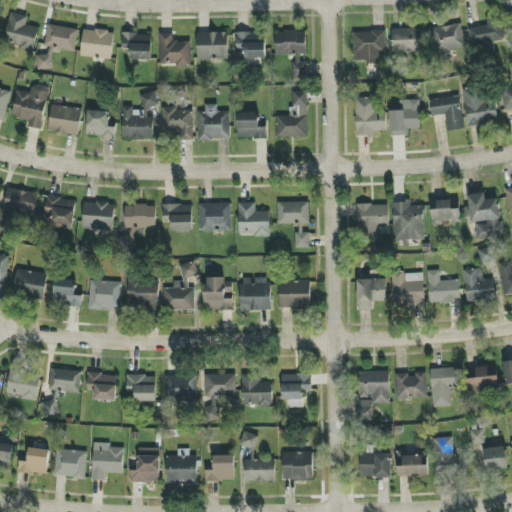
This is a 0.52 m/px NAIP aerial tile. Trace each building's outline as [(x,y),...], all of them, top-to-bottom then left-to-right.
[(28,17),(11,12),(3,44),(34,52),(40,28),(26,25),(28,17)] [(486,18),(487,26),(468,29),(472,53),(494,49),(493,42),(504,41),(500,16),(486,18)] [(430,29),(434,53),(465,48),(462,24),(430,29)] [(39,55),(37,68),(51,70),(54,48),(75,51),(79,30),(48,25),(45,46),(49,47),(48,56),(39,55)] [(393,54),(424,53),(423,28),(392,29),(393,54)] [(112,59),(114,32),(83,30),(81,57),(112,59)] [(294,79),(308,78),(307,62),(305,62),(304,32),(275,32),(276,56),(294,55),(294,79)] [(386,32),(353,32),(353,63),(386,62),(386,32)] [(152,33),(123,34),(123,52),(130,51),(130,61),(152,60),(152,33)] [(198,60),(229,59),(228,33),(197,33),(198,60)] [(265,58),(265,33),(235,33),(236,53),(242,53),(242,65),(259,64),(259,59),(265,58)] [(160,34),(160,65),(191,65),(191,42),(173,42),(173,34),(160,34)] [(12,118),(29,120),(27,128),(41,131),(49,88),(32,85),(31,93),(17,90),(12,118)] [(0,120),(5,122),(11,89),(0,86),(0,120)] [(511,109),(511,87),(501,89),(505,111),(511,109)] [(468,125),(498,122),(495,99),(484,100),(482,89),(464,91),(468,125)] [(307,92),(292,92),(292,116),(276,117),(277,138),(308,138),(307,92)] [(154,117),(148,117),(148,107),(157,107),(157,93),(142,93),(142,109),(123,109),(123,140),(153,140),(154,117)] [(445,115),(448,131),(465,128),(459,95),(430,100),(432,117),(445,115)] [(355,98),(357,137),(375,137),(374,132),(387,131),(386,112),(376,112),(375,98),(355,98)] [(390,111),(391,136),(409,136),(408,129),(421,129),(420,100),(399,101),(400,111),(390,111)] [(230,140),(230,112),(217,112),(217,105),(205,105),(205,112),(198,112),(199,140),(230,140)] [(82,109),(51,106),(49,132),(80,135),(82,109)] [(194,140),(193,109),(162,109),(162,133),(180,132),(180,140),(194,140)] [(116,128),(109,128),(110,112),(88,111),(87,137),(116,139),(116,128)] [(238,139),(268,139),(268,128),(258,128),(258,114),(238,114),(238,139)] [(35,216),(39,194),(6,187),(0,216),(0,232),(9,234),(13,212),(35,216)] [(468,195),(471,224),(475,224),(477,240),(503,237),(499,198),(486,200),(485,193),(468,195)] [(76,201),(47,197),(43,228),(72,231),(76,201)] [(460,221),(460,200),(431,201),(432,225),(445,225),(445,221),(460,221)] [(394,241),(425,241),(425,206),(411,206),(411,201),(393,202),(394,241)] [(114,231),(115,204),(84,202),(83,229),(114,231)] [(278,225),(299,224),(299,234),(296,234),(296,248),(310,248),(310,233),(302,233),(302,224),(310,224),(309,202),(278,203),(278,225)] [(239,236),(270,235),(270,211),(256,212),(256,203),(239,203),(239,236)] [(192,204),(162,205),(163,217),(171,217),(172,232),(193,231),(192,204)] [(231,204),(200,204),(200,231),(232,231),(231,204)] [(389,204),(357,205),(358,233),(379,232),(379,228),(389,227),(389,204)] [(156,229),(156,206),(125,205),(125,228),(156,229)] [(119,237),(120,251),(136,249),(135,230),(130,231),(130,236),(119,237)] [(481,265),(496,261),(493,248),(478,251),(481,265)] [(8,255),(0,255),(0,281),(7,282),(8,255)] [(511,267),(511,262),(500,264),(505,297),(511,295),(511,267)] [(195,310),(195,288),(189,289),(188,278),(198,278),(198,264),(181,264),(182,282),(174,282),(174,288),(164,289),(164,311),(195,310)] [(464,270),(466,301),(496,299),(495,280),(483,281),(482,269),(464,270)] [(47,273),(16,270),(14,295),(45,298),(47,273)] [(428,271),(430,304),(461,303),(460,280),(440,281),(440,271),(428,271)] [(424,273),(393,274),(394,306),(425,305),(424,273)] [(83,296),(76,296),(76,280),(54,279),(54,305),(82,306),(83,296)] [(205,310),(234,309),(233,279),(205,280),(205,310)] [(271,310),(270,279),(241,279),(242,307),(254,306),(254,311),(271,310)] [(386,279),(358,280),(358,309),(374,309),(374,302),(387,301),(386,279)] [(128,305),(147,305),(147,311),(159,312),(159,280),(128,280),(128,305)] [(121,310),(122,282),(90,281),(89,309),(121,310)] [(312,282),(280,281),(280,308),(311,308),(312,282)] [(511,385),(511,361),(503,363),(507,386),(511,385)] [(489,377),(488,367),(476,368),(477,379),(468,380),(469,394),(499,391),(498,376),(489,377)] [(451,390),(460,389),(460,368),(431,369),(432,407),(451,407),(451,390)] [(6,395),(37,400),(40,375),(10,370),(6,395)] [(82,371),(50,370),(49,392),(81,393),(82,371)] [(390,403),(389,372),(358,373),(359,399),(372,398),(372,404),(390,403)] [(95,389),(94,400),(116,401),(117,375),(88,374),(88,388),(95,389)] [(273,406),(273,382),(259,383),(259,374),(242,374),(243,407),(273,406)] [(312,374),(282,375),(282,400),(290,400),(291,407),(303,407),(303,391),(312,390),(312,374)] [(396,375),(397,400),(428,399),(427,374),(396,375)] [(156,402),(156,376),(128,375),(127,392),(135,392),(135,401),(156,402)] [(197,401),(197,376),(166,375),(165,400),(197,401)] [(205,375),(205,397),(236,396),(236,375),(205,375)] [(57,400),(42,403),(44,417),(60,414),(57,400)] [(372,421),(372,401),(359,401),(359,421),(372,421)] [(218,408),(204,407),(203,422),(218,422),(218,408)] [(471,431),(472,444),(484,444),(484,430),(471,431)] [(240,445),(255,450),(259,437),(244,432),(240,445)] [(436,476),(467,475),(466,455),(453,455),(453,438),(435,438),(436,476)] [(0,469),(10,471),(13,445),(0,443),(0,469)] [(47,475),(50,450),(29,448),(28,457),(20,456),(18,472),(47,475)] [(106,481),(106,473),(123,474),(124,449),(93,448),(92,481),(106,481)] [(138,471),(131,471),(131,482),(159,483),(160,449),(139,448),(138,471)] [(485,470),(507,469),(506,448),(484,449),(485,470)] [(54,476),(85,480),(88,452),(57,449),(54,476)] [(197,482),(197,456),(189,456),(189,449),(178,450),(178,456),(167,456),(167,482),(197,482)] [(283,453),(283,481),(313,480),(313,452),(283,453)] [(361,478),(392,478),(392,454),(361,454),(361,478)] [(397,456),(398,477),(428,476),(428,455),(397,456)] [(206,482),(235,481),(234,456),(213,456),(214,470),(206,470),(206,482)] [(245,481),(275,482),(276,460),(245,459),(245,481)]
